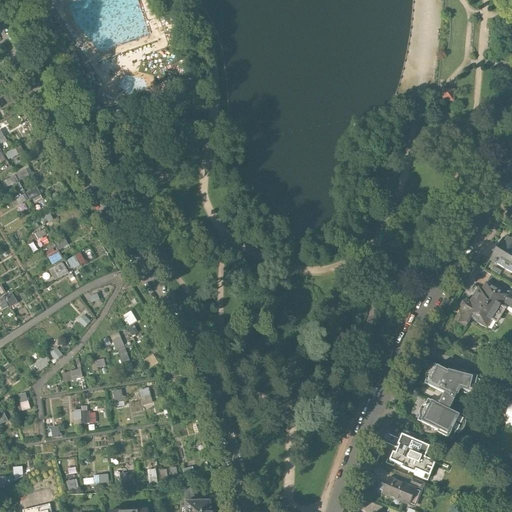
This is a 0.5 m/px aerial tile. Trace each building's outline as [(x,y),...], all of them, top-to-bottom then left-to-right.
[(454,103),(455,90),(443,89),(442,102),(454,103)] [(12,148),(3,152),(6,158),(15,154),(12,148)] [(27,166),(13,173),(17,180),(30,173),(27,166)] [(13,174),(0,180),(0,183),(3,188),(16,180),(13,174)] [(28,199),(38,194),(35,187),(24,192),(28,199)] [(9,200),(13,207),(25,200),(21,193),(9,200)] [(29,234),(32,239),(44,234),(41,229),(29,234)] [(37,245),(46,236),(43,233),(34,241),(37,245)] [(54,240),(57,248),(66,245),(63,236),(54,240)] [(511,241),(504,236),(490,260),(511,273),(511,241)] [(57,250),(46,254),(49,264),(61,259),(57,250)] [(70,268),(83,263),(79,253),(66,258),(70,268)] [(62,263),(49,268),(52,278),(66,273),(62,263)] [(505,295),(486,284),(482,291),(478,288),(470,303),(467,301),(463,303),(460,306),(462,311),(464,312),(463,314),(464,315),(458,323),(465,328),(471,319),(478,323),(479,325),(481,326),(483,327),(485,328),(487,329),(502,303),(511,308),(511,294),(507,292),(505,295)] [(11,291),(0,296),(0,309),(16,302),(11,291)] [(136,321),(140,319),(136,309),(131,311),(136,321)] [(123,315),(129,325),(136,322),(130,311),(123,315)] [(76,319),(84,326),(90,320),(82,313),(76,319)] [(118,361),(127,359),(120,332),(111,334),(118,361)] [(55,343),(48,346),(54,359),(60,356),(55,343)] [(41,358),(35,362),(39,369),(45,365),(41,358)] [(448,372),(434,365),(432,368),(429,369),(427,372),(426,375),(425,378),(426,381),(424,384),(445,394),(455,399),(459,390),(473,393),(477,377),(449,370),(448,372)] [(62,372),(64,381),(82,378),(80,368),(62,372)] [(142,405),(153,402),(149,386),(138,389),(142,405)] [(112,390),(113,402),(121,401),(121,389),(112,390)] [(28,392),(19,393),(20,409),(29,409),(28,392)] [(449,410),(455,399),(445,394),(440,405),(449,410)] [(465,418),(449,410),(440,405),(428,399),(427,402),(425,403),(423,404),(421,406),(420,410),(419,413),(419,417),(417,420),(439,431),(438,433),(440,434),(440,435),(441,437),(442,439),(443,440),(445,440),(447,440),(449,440),(450,439),(452,440),(455,433),(457,434),(459,433),(462,431),(463,429),(464,427),(465,425),(466,423),(466,421),(465,418)] [(511,403),(507,401),(500,415),(511,420),(511,403)] [(81,423),(95,422),(94,411),(87,411),(86,405),(80,405),(81,423)] [(80,408),(71,409),(72,424),(81,423),(80,408)] [(4,409),(0,411),(0,424),(9,420),(4,409)] [(430,447),(402,435),(398,444),(400,445),(396,454),(393,452),(390,459),(402,465),(401,467),(415,473),(416,470),(429,475),(435,462),(425,458),(430,447)] [(126,472),(119,473),(121,485),(128,483),(126,472)] [(91,475),(92,487),(108,486),(107,474),(91,475)] [(409,487),(389,478),(385,485),(381,484),(379,484),(377,490),(378,492),(408,504),(410,501),(416,503),(422,489),(410,484),(409,487)] [(412,479),(410,484),(422,489),(424,484),(412,479)] [(210,511),(210,502),(186,502),(185,511),(210,511)]
